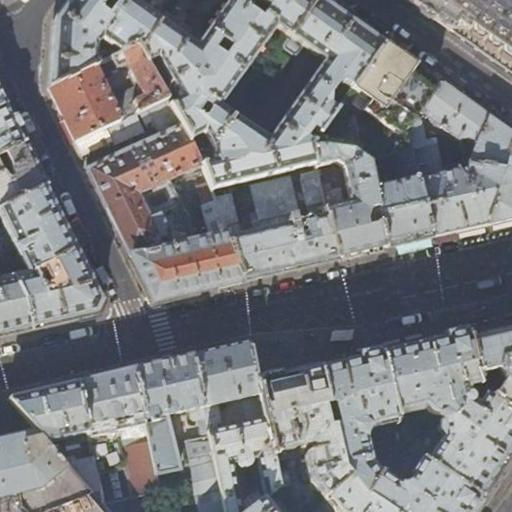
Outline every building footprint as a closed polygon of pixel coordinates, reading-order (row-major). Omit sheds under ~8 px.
[(68,0),(52,21),(50,46),(47,89),(94,66),(96,44),(101,41),(120,54),(134,47),(137,53),(160,21),(130,1),(130,0),(68,0)] [(165,13),(160,21),(137,53),(144,66),(156,59),(178,99),(168,106),(179,126),(188,142),(201,135),(209,149),(210,148),(233,116),(220,107),(276,29),(285,35),(279,43),(279,47),(281,48),(288,38),(315,0),(229,0),(230,0),(196,46),(187,40),(190,36),(189,30),(165,13)] [(320,135),(336,112),(328,107),(329,97),(336,87),(343,83),(351,89),(383,44),(357,25),(320,0),(315,0),(288,38),(281,48),(289,54),(294,53),(299,46),(323,62),(267,139),(233,116),(210,148),(211,163),(200,166),(201,167),(205,177),(208,183),(210,191),(315,166),(311,148),(313,145),(305,139),(312,130),(320,135)] [(511,0),(404,0),(425,14),(443,28),(478,52),(511,76),(511,0)] [(406,133),(436,88),(412,71),(415,66),(383,44),(351,89),(336,112),(320,135),(313,145),(311,148),(351,154),(368,165),(411,156),(406,133)] [(47,89),(47,90),(63,121),(73,143),(132,116),(139,113),(165,101),(144,66),(137,53),(134,47),(120,54),(94,66),(47,89)] [(511,135),(491,120),(439,84),(436,88),(406,133),(411,156),(431,239),(466,231),(511,219),(511,135)] [(138,275),(152,303),(199,293),(242,283),(227,239),(222,226),(214,201),(210,191),(208,183),(197,187),(203,205),(201,206),(209,237),(190,241),(183,213),(177,211),(174,206),(177,202),(167,181),(201,167),(200,166),(195,156),(188,142),(179,126),(168,106),(165,101),(139,113),(145,125),(152,122),(158,135),(86,169),(104,205),(138,275)] [(14,124),(5,105),(0,107),(0,155),(24,144),(14,124)] [(132,116),(73,143),(80,156),(111,141),(116,143),(140,132),(132,116)] [(37,170),(24,144),(0,155),(0,209),(45,187),(37,170)] [(351,154),(311,148),(315,166),(315,168),(334,165),(341,169),(347,200),(341,202),(338,188),(328,191),(326,185),(319,187),(323,202),(326,217),(336,261),(355,257),(385,250),(380,225),(367,228),(366,223),(370,211),(377,209),(368,165),(351,154)] [(405,245),(431,239),(411,156),(368,165),(377,209),(380,225),(385,250),(405,245)] [(305,206),(323,202),(319,187),(316,173),(307,175),(308,179),(300,181),(305,206)] [(260,232),(227,239),(242,283),(272,276),(336,261),(326,217),(299,223),(289,180),(251,189),(260,232)] [(102,302),(45,187),(0,209),(0,223),(3,229),(0,230),(0,256),(23,301),(30,331),(58,325),(96,316),(102,302)] [(229,197),(214,201),(222,226),(235,222),(229,197)] [(0,256),(0,337),(30,331),(23,301),(0,256)] [(466,333),(476,376),(494,372),(501,383),(491,398),(488,397),(487,399),(511,415),(511,322),(493,327),(466,333)] [(423,343),(381,353),(394,416),(424,409),(425,412),(427,415),(431,416),(436,417),(439,422),(442,420),(449,419),(455,414),(452,409),(455,407),(452,404),(462,396),(465,395),(464,388),(475,386),(477,382),(476,376),(466,333),(423,343)] [(270,457),(255,382),(248,344),(219,350),(191,357),(222,511),(239,511),(230,465),(233,467),(238,468),(240,467),(242,467),(246,464),(249,461),(254,460),(262,499),(276,488),(273,476),(270,457)] [(348,360),(317,367),(330,428),(337,427),(341,445),(334,446),(339,471),(346,478),(364,496),(380,471),(370,462),(364,439),(362,438),(362,435),(364,431),(366,429),(369,427),(372,427),(375,429),(396,423),(394,416),(381,353),(348,360)] [(159,364),(132,370),(154,475),(177,470),(165,417),(188,412),(190,420),(192,422),(201,420),(198,424),(201,439),(184,442),(198,511),(222,511),(191,357),(159,364)] [(285,375),(255,382),(270,457),(290,453),(294,450),(293,447),(301,446),(310,449),(312,454),(308,455),(306,456),(304,458),(304,462),(309,488),(321,501),(346,478),(339,471),(334,446),(328,447),(324,430),(330,428),(317,367),(285,375)] [(154,475),(132,370),(106,376),(75,384),(86,436),(91,454),(102,508),(105,511),(146,511),(143,496),(157,493),(154,475)] [(8,399),(37,432),(42,438),(65,433),(67,440),(86,436),(75,384),(49,389),(8,399)] [(467,395),(465,395),(462,396),(452,404),(455,407),(452,409),(455,414),(449,419),(442,420),(439,422),(436,422),(435,427),(435,432),(437,435),(441,437),(424,462),(421,459),(420,461),(479,499),(503,462),(511,449),(511,415),(487,399),(484,397),(480,398),(474,408),(469,405),(470,403),(469,397),(467,395)] [(59,458),(42,438),(37,432),(0,440),(0,511),(105,511),(102,508),(59,458)] [(62,453),(59,458),(102,508),(91,454),(73,458),(69,454),(62,453)] [(392,479),(380,471),(364,496),(387,511),(470,511),(479,499),(420,461),(409,475),(410,477),(407,480),(402,482),(397,483),(391,482),(392,479)] [(273,476),(276,488),(277,489),(287,487),(284,473),(273,476)] [(387,511),(364,496),(346,478),(321,501),(331,511),(387,511)] [(272,511),(261,500),(245,511),(272,511)]
